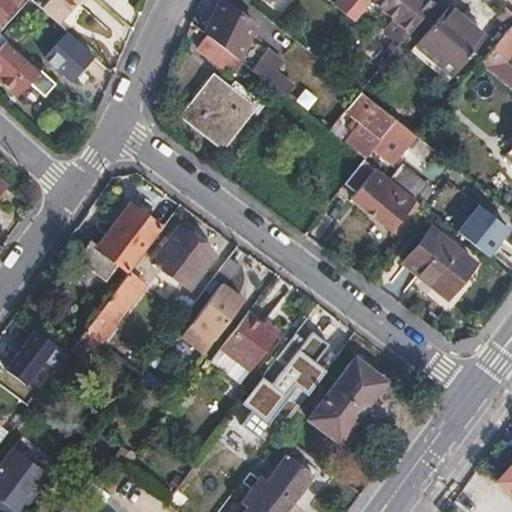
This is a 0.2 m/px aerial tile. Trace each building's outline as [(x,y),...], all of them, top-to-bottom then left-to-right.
[(0,0),(0,19),(17,0),(0,0)] [(31,0),(53,19),(62,10),(64,11),(74,0),(31,0)] [(221,0),(205,32),(209,35),(242,61),(285,94),(292,85),(261,60),(271,47),(250,37),(254,25),(221,0)] [(337,0),(335,3),(356,20),(372,0),(337,0)] [(372,0),(382,8),(382,10),(398,24),(369,60),(379,69),(435,3),(432,0),(372,0)] [(448,4),(416,43),(452,74),(485,34),(448,4)] [(511,22),(511,12),(505,6),(503,9),(499,14),(511,25),(511,22)] [(511,22),(511,25),(479,62),(511,88),(511,86),(511,67),(504,61),(511,51),(511,22)] [(93,54),(66,31),(44,54),(71,78),(93,54)] [(242,61),(209,35),(198,49),(222,67),(226,63),(234,70),(242,61)] [(57,84),(7,39),(0,46),(0,78),(12,90),(24,77),(45,97),(57,84)] [(243,115),(249,107),(256,98),(243,87),(236,94),(216,77),(185,115),(219,143),(233,127),(238,131),(248,119),(243,115)] [(302,88),(293,101),(307,110),(316,97),(302,88)] [(384,110),(361,92),(346,108),(356,117),(350,125),(355,129),(348,139),(366,154),(382,135),(402,151),(415,135),(384,110)] [(396,95),(384,110),(415,135),(417,135),(428,122),(396,95)] [(256,98),(249,107),(255,111),(262,103),(256,98)] [(421,142),(405,152),(414,165),(429,154),(421,142)] [(364,156),(343,182),(357,193),(368,201),(364,206),(394,230),(406,214),(418,199),(364,156)] [(401,162),(392,173),(411,188),(419,176),(401,162)] [(426,207),(455,226),(473,200),(444,180),(426,207)] [(368,201),(357,193),(354,197),(354,198),(364,206),(368,201)] [(486,257),(509,231),(476,202),(453,228),(486,257)] [(129,272),(161,230),(131,207),(101,247),(91,239),(81,253),(82,264),(105,281),(118,264),(129,272)] [(406,214),(394,230),(403,237),(416,222),(406,214)] [(431,226),(404,260),(446,295),(474,262),(431,226)] [(179,229),(155,261),(190,289),(215,257),(179,229)] [(231,280),(239,267),(225,258),(217,272),(231,280)] [(84,331),(100,343),(145,284),(129,272),(84,331)] [(223,286),(182,337),(204,354),(244,303),(223,286)] [(83,298),(66,323),(79,332),(96,307),(83,298)] [(246,314),(219,350),(249,373),(279,333),(271,327),(268,331),(246,314)] [(34,329),(1,373),(21,388),(54,344),(34,329)] [(84,331),(71,349),(87,361),(100,343),(84,331)] [(306,342),(296,334),(277,359),(283,363),(277,371),(271,367),(250,394),(287,423),(326,372),(316,364),(330,346),(313,333),(306,342)] [(219,350),(209,364),(239,387),(249,373),(219,350)] [(356,359),(309,419),(338,442),(385,382),(356,359)] [(15,453),(0,473),(0,503),(11,511),(21,511),(47,476),(15,453)] [(261,476),(251,489),(282,511),(312,474),(287,455),(267,481),(261,476)] [(511,465),(497,482),(511,495),(511,465)] [(282,511),(251,489),(241,502),(247,507),(243,511),(282,511)]
